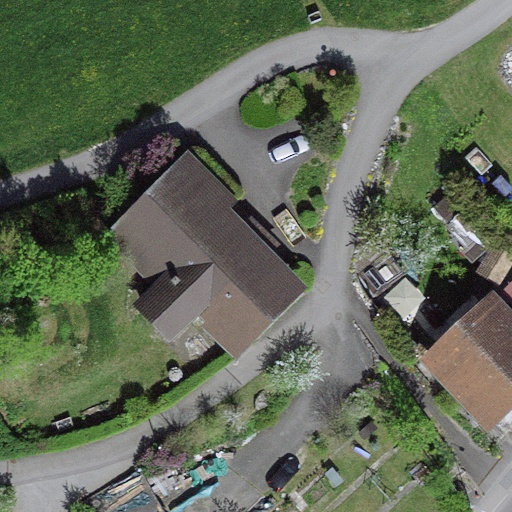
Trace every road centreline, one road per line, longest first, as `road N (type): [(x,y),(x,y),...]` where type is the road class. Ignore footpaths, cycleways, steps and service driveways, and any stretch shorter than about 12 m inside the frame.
road 1 (residential): [(429,50),(366,134),(333,270),(310,311),(221,386),(147,433),(70,461),(0,473)]
road 2 (residential): [(429,50),(340,42),(287,52),(103,158),(0,193)]
